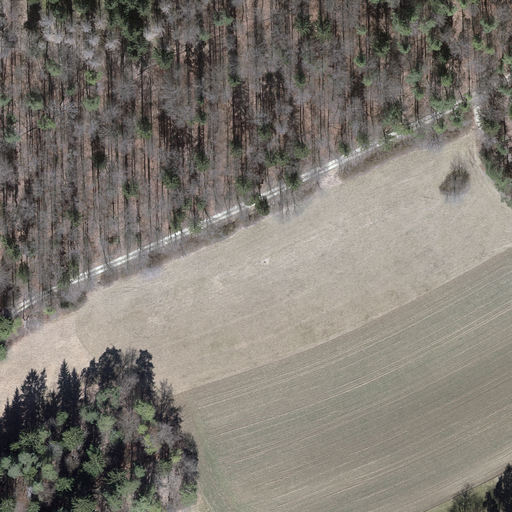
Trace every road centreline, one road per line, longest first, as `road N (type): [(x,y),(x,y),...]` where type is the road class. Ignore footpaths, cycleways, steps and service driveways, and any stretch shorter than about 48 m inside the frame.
road 1 (track): [(467,100),(46,289),(0,320)]
road 2 (track): [(0,151),(150,62),(298,0)]
